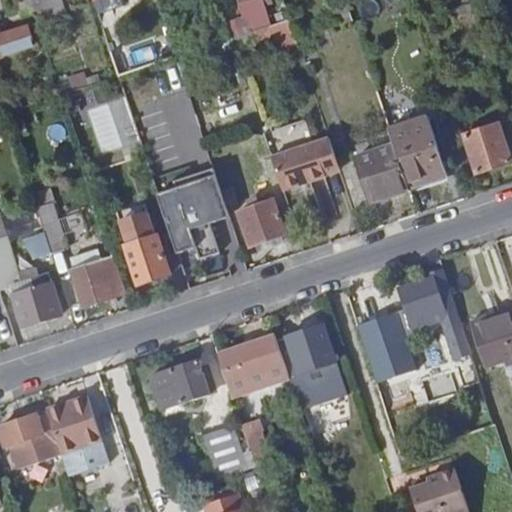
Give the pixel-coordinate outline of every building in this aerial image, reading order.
[(269,0),(242,0),(238,1),(246,34),(269,28),(264,8),(271,7),(269,0)] [(336,0),(289,0),(294,14),(337,1),(336,0)] [(35,17),(30,2),(18,5),(23,20),(35,17)] [(203,34),(208,50),(233,42),(228,26),(203,34)] [(271,29),(233,42),(238,57),(256,52),(255,48),(275,42),(271,29)] [(0,59),(34,49),(27,32),(0,40),(0,59)] [(160,66),(118,80),(122,92),(163,79),(160,66)] [(0,98),(0,102),(5,117),(16,113),(10,95),(0,98)] [(391,134),(394,144),(410,191),(446,178),(428,120),(391,134)] [(271,158),(284,196),(328,182),(327,177),(340,173),(329,139),(311,144),(305,127),(280,134),(287,153),(271,158)] [(465,139),(478,177),(510,166),(498,128),(465,139)] [(372,207),(411,194),(410,191),(394,144),(356,157),(372,207)] [(194,179),(210,227),(220,223),(229,220),(213,172),(203,175),(194,179)] [(157,198),(177,257),(195,251),(199,263),(219,256),(210,227),(194,179),(174,185),(176,192),(157,198)] [(37,212),(52,207),(46,192),(32,197),(37,212)] [(238,214),(249,248),(286,237),(275,201),(258,207),(256,200),(248,203),(250,210),(238,214)] [(52,256),(52,258),(62,255),(66,249),(52,207),(37,212),(52,256)] [(40,260),(52,256),(37,212),(25,216),(40,260)] [(126,250),(136,279),(149,274),(152,284),(170,277),(157,239),(126,250)] [(0,263),(0,292),(5,291),(9,303),(15,301),(24,329),(63,315),(52,286),(50,286),(49,282),(35,287),(37,291),(17,298),(14,287),(20,286),(11,260),(0,263)] [(83,309),(128,294),(117,261),(72,277),(83,309)] [(453,362),(471,356),(440,261),(425,266),(431,280),(398,291),(408,321),(440,309),(442,315),(440,316),(446,333),(444,334),(453,362)] [(149,274),(136,279),(139,288),(152,284),(149,274)] [(413,334),(405,337),(397,311),(356,323),(374,381),(405,372),(407,378),(425,373),(413,334)] [(489,318),(472,323),(489,375),(511,367),(511,315),(491,322),(489,318)] [(285,339),(298,376),(336,362),(324,326),(285,339)] [(233,401),(290,382),(274,337),(224,354),(228,369),(222,371),(233,401)] [(199,363),(151,378),(162,411),(203,398),(207,409),(214,406),(199,363)] [(87,399),(47,411),(48,413),(54,432),(63,459),(102,446),(87,399)] [(63,459),(54,432),(48,413),(2,429),(7,448),(15,474),(63,459)] [(262,420),(246,425),(249,434),(259,463),(276,459),(262,420)] [(218,435),(232,477),(249,471),(243,455),(234,429),(218,435)] [(205,439),(219,481),(232,477),(218,435),(205,439)] [(249,471),(256,469),(251,452),(243,455),(249,471)] [(467,511),(453,469),(427,478),(429,483),(413,488),(409,489),(417,511),(467,511)] [(429,483),(427,478),(412,483),(413,488),(429,483)] [(244,511),(239,497),(207,508),(208,511),(244,511)]
